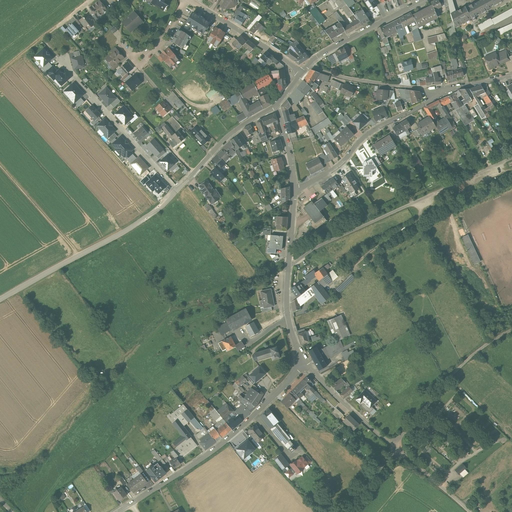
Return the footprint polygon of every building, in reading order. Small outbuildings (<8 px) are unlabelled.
[(165,0),(153,0),(151,3),(152,3),(157,7),(164,12),(168,6),(163,3),(165,0)] [(223,0),(224,1),(225,2),(226,4),(225,5),(223,5),(222,7),(223,9),(225,10),(226,9),(227,8),(228,9),(230,8),(231,7),(232,8),(234,8),(236,4),(235,0),(223,0)] [(342,7),(346,4),(342,0),(332,0),(335,3),(339,9),(342,7)] [(355,4),(351,0),(342,0),(346,4),(349,8),(355,4)] [(365,0),(364,1),(370,10),(376,6),(372,0),(365,0)] [(432,6),(434,11),(442,8),(440,4),(437,0),(436,0),(431,3),(432,6)] [(446,0),(448,7),(450,15),(455,12),(451,0),(446,0)] [(483,0),(480,2),(485,10),(491,7),(490,5),(492,4),(493,6),(497,4),(494,0),(483,0)] [(99,1),(95,5),(102,14),(106,11),(107,11),(104,7),(99,1)] [(473,4),(468,6),(469,8),(468,8),(473,18),(477,16),(476,13),(477,12),(479,15),(486,11),(485,10),(480,2),(474,5),(473,4)] [(354,23),(347,27),(351,32),(362,26),(358,20),(349,8),(346,4),(342,7),(354,23)] [(102,14),(95,5),(90,9),(94,14),(97,18),(102,14)] [(432,6),(412,16),(415,22),(416,26),(417,28),(425,24),(425,23),(428,21),(429,23),(430,22),(429,20),(432,18),(433,20),(437,18),(434,11),(432,6)] [(309,12),(319,25),(325,21),(315,7),(309,12)] [(473,18),(468,8),(466,9),(465,8),(459,11),(465,22),(473,18)] [(511,8),(491,20),(494,24),(494,25),(511,15),(511,8)] [(363,11),(359,13),(360,14),(356,16),(355,15),(362,26),(369,21),(363,11)] [(465,22),(459,11),(455,12),(450,15),(454,28),(465,22)] [(236,17),(234,21),(241,26),(244,21),(242,19),(244,15),(240,12),(237,17),(237,16),(236,17)] [(346,35),(351,32),(347,27),(335,12),(332,14),(339,24),(340,24),(345,32),(346,35)] [(134,13),(123,23),(129,30),(133,27),(136,30),(139,27),(138,25),(141,22),(134,13)] [(200,17),(193,13),(190,16),(188,19),(189,19),(186,23),(187,23),(191,26),(190,27),(198,32),(203,34),(210,23),(202,19),(203,17),(201,16),(200,17)] [(402,25),(403,28),(406,35),(409,34),(407,26),(415,22),(412,16),(410,13),(400,19),(402,25)] [(95,25),(87,15),(80,21),(84,26),(85,25),(88,29),(91,27),(91,28),(95,25)] [(258,15),(247,29),(254,34),(257,30),(261,25),(257,23),(262,18),(258,15)] [(400,19),(383,28),(385,34),(386,37),(397,32),(395,27),(402,25),(400,19)] [(490,19),(477,26),(481,31),(494,24),(491,20),(490,19)] [(191,26),(187,23),(184,28),(191,33),(192,31),(197,34),(198,32),(190,27),(191,26)] [(511,23),(497,30),(500,36),(511,30),(511,23)] [(335,25),(329,29),(330,30),(325,32),(331,40),(345,32),(340,24),(339,24),(336,26),(335,25)] [(79,31),(72,25),(66,30),(67,31),(72,37),(79,31)] [(402,25),(395,27),(397,32),(399,39),(405,37),(404,35),(406,35),(403,28),(402,25)] [(118,31),(114,26),(109,30),(113,35),(118,31)] [(382,26),(377,29),(382,39),(386,37),(385,34),(383,28),(382,26)] [(219,30),(215,28),(207,41),(211,43),(210,44),(213,46),(214,45),(217,47),(225,34),(221,32),(222,31),(219,29),(219,30)] [(422,40),(418,29),(413,31),(412,32),(414,37),(413,38),(414,42),(422,40)] [(190,36),(179,30),(176,35),(174,37),(175,37),(172,42),(183,49),(185,45),(186,45),(188,40),(190,36)] [(443,34),(427,38),(429,45),(445,41),(443,34)] [(246,43),(240,36),(236,40),(232,43),(238,50),(244,45),(246,43)] [(305,53),(298,45),(299,44),(296,40),(293,43),(290,46),(294,49),(296,52),(300,57),(305,53)] [(255,47),(248,41),(246,43),(244,45),(249,50),(251,52),(255,47)] [(349,50),(347,46),(343,48),(348,57),(350,61),(354,59),(352,54),(356,52),(354,47),(349,50)] [(391,50),(389,46),(380,49),(382,55),(389,53),(388,51),(391,50)] [(343,48),(335,53),(335,54),(327,58),(331,65),(338,61),(339,62),(348,57),(343,48)] [(179,60),(169,49),(165,52),(165,51),(163,53),(160,56),(164,61),(170,68),(173,65),(173,66),(176,63),(179,60)] [(49,62),(52,59),(44,50),(34,58),(43,68),(49,62)] [(117,50),(112,54),(107,59),(110,63),(109,64),(112,68),(117,64),(124,58),(117,50)] [(251,52),(249,50),(245,55),(239,59),(241,62),(251,52)] [(300,57),(296,52),(294,54),(289,51),(285,56),(294,61),(299,65),(309,59),(308,58),(305,53),(300,57)] [(437,51),(427,54),(429,60),(439,59),(437,51)] [(506,51),(501,53),(504,61),(509,59),(510,60),(506,51)] [(271,56),(266,52),(261,58),(262,58),(264,60),(266,57),(269,59),(271,56)] [(501,53),(496,55),(495,53),(494,53),(495,54),(485,58),(485,57),(484,58),(486,61),(486,63),(486,64),(488,65),(489,69),(495,66),(495,65),(504,61),(501,53)] [(279,62),(271,56),(269,59),(266,62),(269,66),(273,63),(276,66),(279,62)] [(75,58),(72,59),(74,69),(84,67),(81,57),(75,58)] [(259,61),(256,57),(250,64),(254,67),(259,61)] [(461,68),(456,70),(455,67),(457,66),(455,59),(450,61),(453,71),(455,79),(463,76),(462,70),(461,68)] [(411,61),(402,64),(404,72),(413,69),(411,61)] [(46,72),(52,66),(49,62),(43,68),(46,72)] [(133,69),(128,63),(118,71),(123,77),(133,69)] [(57,72),(52,66),(46,72),(51,77),(57,72)] [(431,69),(432,73),(437,72),(439,71),(441,78),(443,77),(441,70),(441,67),(431,69)] [(59,70),(57,72),(51,77),(55,82),(56,82),(58,82),(61,86),(70,79),(63,71),(61,72),(59,70)] [(272,79),(280,78),(279,70),(271,71),(271,74),(268,74),(272,79)] [(316,77),(319,73),(311,70),(307,76),(313,82),(316,77)] [(453,71),(445,73),(447,81),(455,79),(453,71)] [(432,81),(433,85),(441,85),(440,78),(439,79),(437,72),(432,73),(433,77),(434,81),(432,81)] [(330,77),(319,73),(316,77),(328,82),(330,77)] [(268,74),(256,81),(260,88),(273,81),(272,79),(268,74)] [(126,83),(132,77),(130,75),(123,81),(126,83)] [(141,83),(135,75),(132,77),(126,83),(132,91),(141,83)] [(313,82),(307,76),(303,81),(310,87),(311,88),(313,92),(314,92),(318,85),(313,82)] [(426,81),(420,82),(420,86),(433,85),(432,81),(434,81),(433,77),(425,78),(426,81)] [(341,84),(332,80),(329,86),(338,89),(341,84)] [(310,87),(303,81),(296,89),(304,96),(305,95),(307,96),(310,93),(308,91),(311,88),(310,87)] [(75,103),(80,98),(83,95),(78,89),(74,83),(65,91),(75,102),(75,103)] [(251,84),(239,92),(243,98),(255,91),(251,84)] [(355,89),(344,84),(344,85),(340,93),(341,94),(350,98),(355,89)] [(487,85),(481,87),(485,93),(487,96),(491,94),(488,89),(487,85)] [(481,87),(469,90),(472,95),(473,97),(477,95),(481,94),(485,93),(481,87)] [(109,105),(110,104),(116,99),(115,98),(106,88),(103,91),(103,93),(100,96),(103,99),(109,105)] [(213,88),(205,95),(208,98),(216,92),(213,88)] [(271,102),(264,89),(257,93),(260,99),(260,100),(264,106),(271,102)] [(278,89),(271,94),(274,99),(281,93),(278,89)] [(296,105),(304,96),(296,89),(289,97),(292,100),(292,101),(296,105)] [(387,91),(377,90),(377,95),(377,96),(376,99),(380,100),(386,100),(386,99),(387,91)] [(415,102),(413,91),(405,90),(405,97),(406,100),(411,99),(412,104),(420,102),(420,100),(415,102)] [(469,90),(458,91),(461,96),(462,95),(464,99),(460,102),(463,106),(464,105),(465,105),(467,104),(468,104),(467,103),(472,101),(469,97),(472,95),(469,90)] [(419,92),(413,91),(415,102),(420,100),(421,99),(419,92)] [(246,117),(243,112),(238,115),(232,106),(239,101),(243,98),(239,92),(227,98),(218,105),(224,112),(229,108),(235,116),(238,122),(246,117)] [(314,92),(313,92),(310,95),(314,100),(315,101),(319,106),(323,103),(314,92)] [(454,93),(448,97),(450,102),(451,103),(458,99),(457,98),(454,93)] [(485,93),(481,94),(483,98),(484,98),(487,104),(491,102),(487,96),(485,93)] [(335,98),(329,95),(324,105),(329,108),(335,98)] [(477,95),(473,97),(480,109),(482,107),(479,102),(480,102),(477,95)] [(401,98),(398,99),(399,102),(400,102),(402,110),(403,109),(407,107),(406,100),(405,97),(401,98)] [(448,97),(439,101),(442,107),(443,106),(448,103),(450,102),(448,97)] [(84,102),(80,98),(75,103),(75,102),(73,103),(77,108),(84,102)] [(116,99),(110,104),(114,108),(121,102),(118,99),(115,98),(116,99)] [(249,107),(243,98),(239,101),(245,111),(243,112),(246,117),(253,113),(249,107)] [(183,105),(179,99),(174,103),(179,109),(183,105)] [(458,99),(451,103),(455,110),(461,119),(465,126),(468,123),(467,121),(472,118),(465,105),(464,105),(463,106),(462,106),(458,99)] [(287,100),(281,107),(285,121),(291,120),(295,120),(294,115),(289,116),(287,110),(291,106),(287,100)] [(259,101),(249,107),(253,113),(262,107),(259,101)] [(323,112),(315,101),(310,105),(318,115),(323,112)] [(439,101),(429,106),(431,110),(438,106),(444,117),(448,114),(443,106),(442,107),(439,101)] [(167,107),(163,102),(156,109),(160,113),(161,112),(164,116),(171,110),(168,106),(167,107)] [(491,102),(487,104),(482,107),(480,109),(484,115),(495,108),(491,102)] [(448,103),(443,106),(448,114),(452,120),(456,127),(459,125),(457,122),(455,118),(456,117),(452,112),(448,103)] [(383,107),(385,113),(388,112),(387,107),(387,105),(380,104),(382,108),(383,107)] [(95,109),(92,106),(86,111),(94,120),(98,117),(100,115),(98,112),(95,109)] [(429,106),(424,108),(430,117),(431,120),(435,118),(431,112),(432,112),(431,110),(429,106)] [(480,109),(478,106),(474,108),(481,120),(485,117),(480,109)] [(129,121),(133,118),(132,117),(124,107),(115,115),(124,125),(128,121),(129,121)] [(382,108),(372,112),(376,121),(380,119),(380,120),(383,118),(387,116),(385,113),(383,107),(382,108)] [(455,110),(452,112),(456,117),(455,118),(457,122),(461,119),(455,110)] [(133,118),(129,121),(131,124),(138,118),(135,114),(132,117),(133,118)] [(448,114),(444,117),(446,119),(439,124),(436,118),(435,118),(431,120),(436,127),(437,128),(436,129),(441,135),(452,128),(448,122),(452,120),(448,114)] [(304,116),(295,120),(291,120),(294,129),(307,123),(304,116)] [(359,130),(366,123),(365,122),(361,117),(360,116),(353,123),(359,130)] [(101,119),(98,117),(94,120),(91,123),(94,125),(101,119)] [(348,123),(343,117),(340,120),(346,126),(348,123)] [(431,120),(430,117),(423,121),(429,131),(436,127),(431,120)] [(327,118),(319,123),(323,129),(331,123),(327,118)] [(105,120),(97,126),(108,137),(108,138),(113,132),(115,131),(105,120)] [(291,120),(285,121),(288,135),(291,143),(297,141),(297,142),(298,142),(294,129),(291,120)] [(406,120),(400,124),(405,131),(411,128),(406,120)] [(423,121),(416,125),(419,129),(422,134),(423,135),(429,131),(423,121)] [(174,135),(164,123),(161,126),(157,129),(158,132),(162,129),(164,131),(163,132),(166,135),(167,134),(170,138),(174,135)] [(310,128),(311,130),(313,135),(323,129),(319,123),(310,128)] [(400,124),(392,129),(397,136),(399,135),(404,132),(405,131),(400,124)] [(250,125),(243,129),(247,137),(253,133),(250,129),(251,128),(250,125)] [(209,139),(197,126),(191,132),(194,136),(197,139),(196,140),(201,146),(202,144),(203,145),(202,145),(203,146),(203,145),(210,139),(209,139)] [(144,136),(147,133),(142,127),(134,135),(139,141),(144,136)] [(348,128),(341,134),(341,135),(347,141),(354,135),(347,127),(348,128)] [(151,130),(147,133),(144,136),(146,138),(153,132),(151,130)] [(313,135),(311,130),(307,132),(310,137),(311,141),(315,139),(313,135)] [(318,140),(323,136),(320,131),(315,135),(318,140)] [(108,138),(108,137),(107,138),(110,143),(117,136),(113,132),(108,138)] [(174,135),(170,138),(172,141),(169,143),(173,148),(184,139),(178,132),(174,135)] [(244,140),(240,134),(236,137),(243,146),(245,144),(247,143),(244,140)] [(347,141),(341,135),(335,140),(340,147),(347,141)] [(260,139),(259,136),(252,139),(255,145),(262,142),(260,139)] [(389,136),(374,146),(376,149),(380,156),(381,156),(380,155),(387,150),(388,151),(388,150),(395,146),(396,147),(392,140),(389,136)] [(125,142),(121,137),(113,144),(117,149),(117,148),(122,154),(124,157),(126,155),(130,151),(132,150),(127,144),(126,144),(125,143),(125,142)] [(243,146),(236,137),(230,141),(235,151),(238,149),(243,146)] [(156,156),(163,150),(154,140),(147,146),(152,151),(156,156)] [(280,140),(272,142),(273,147),(271,148),(273,152),(282,150),(280,140)] [(223,148),(230,156),(235,151),(230,141),(223,148)] [(337,156),(329,143),(325,145),(326,147),(324,148),(327,155),(330,160),(337,156)] [(223,148),(217,154),(217,155),(225,164),(231,157),(230,156),(223,148)] [(238,149),(235,151),(239,159),(246,155),(244,152),(246,151),(245,150),(239,152),(238,149)] [(162,156),(165,153),(163,150),(156,156),(159,159),(162,156)] [(164,158),(167,155),(171,152),(169,150),(165,153),(162,156),(164,158)] [(325,156),(323,153),(317,157),(322,166),(328,162),(325,156)] [(128,158),(127,160),(131,165),(132,164),(132,163),(137,159),(133,155),(128,158)] [(175,164),(167,155),(164,158),(160,162),(167,171),(175,164)] [(225,164),(217,155),(212,160),(219,167),(221,169),(226,165),(225,164)] [(420,164),(416,156),(411,159),(416,167),(420,164)] [(148,168),(139,157),(137,159),(132,163),(132,164),(138,170),(137,172),(140,175),(148,168)] [(318,159),(311,163),(311,165),(307,167),(309,169),(308,169),(309,170),(311,174),(316,172),(316,171),(317,171),(318,170),(318,171),(323,168),(322,166),(317,157),(318,159)] [(382,164),(377,157),(372,160),(376,167),(382,164)] [(281,158),(272,161),(275,171),(276,171),(277,171),(280,171),(280,170),(280,169),(284,168),(282,165),(283,165),(282,162),(281,158)] [(371,159),(366,163),(365,162),(366,164),(364,165),(363,165),(363,177),(369,177),(370,178),(370,174),(377,169),(376,167),(372,160),(371,159)] [(231,170),(232,171),(234,175),(238,172),(238,173),(239,172),(238,171),(239,170),(235,167),(233,169),(231,170)] [(216,169),(215,168),(210,173),(218,182),(224,177),(222,175),(216,169)] [(349,174),(341,179),(342,180),(349,191),(351,194),(352,195),(355,193),(354,192),(355,192),(355,191),(358,189),(357,187),(355,184),(356,184),(354,181),(353,182),(349,174)] [(150,180),(146,184),(152,190),(155,188),(156,189),(156,191),(157,192),(159,192),(166,187),(155,175),(150,180)] [(146,176),(140,182),(143,186),(146,184),(150,180),(146,176)] [(338,185),(333,178),(327,183),(332,190),(338,185)] [(342,180),(339,182),(342,186),(346,192),(346,193),(349,191),(342,180)] [(212,191),(207,183),(200,187),(206,196),(210,194),(212,197),(209,199),(210,202),(219,197),(214,190),(212,191)] [(327,183),(321,188),(326,194),(327,194),(332,190),(327,183)] [(289,187),(281,189),(281,192),(273,198),(276,202),(281,199),(282,198),(289,195),(289,187)] [(281,199),(282,204),(289,200),(289,201),(289,200),(289,195),(282,198),(281,199)] [(322,198),(314,204),(319,212),(327,206),(326,203),(322,198)] [(272,210),(267,201),(262,204),(266,213),(272,210)] [(319,212),(314,204),(311,201),(302,208),(305,211),(312,221),(310,223),(315,230),(326,221),(319,212)] [(209,205),(205,208),(214,219),(217,217),(209,205)] [(244,215),(241,217),(244,220),(239,224),(242,227),(249,221),(244,215)] [(287,218),(277,217),(276,230),(286,231),(287,218)] [(468,235),(461,238),(474,265),(480,262),(468,235)] [(282,242),(271,241),(271,242),(268,242),(267,246),(269,246),(269,248),(270,249),(275,249),(281,250),(282,242)] [(328,264),(315,273),(316,275),(320,280),(327,275),(325,272),(331,265),(330,263),(328,264)] [(320,280),(317,282),(323,290),(328,285),(332,281),(331,279),(341,271),(339,269),(340,269),(338,266),(327,275),(320,280)] [(304,277),(306,279),(307,281),(316,275),(315,273),(313,271),(304,277)] [(335,289),(340,293),(355,279),(351,274),(335,289)] [(306,279),(291,289),(297,298),(305,292),(301,287),(308,282),(307,281),(306,279)] [(323,290),(317,282),(310,288),(313,293),(322,304),(329,298),(323,290)] [(297,298),(296,299),(298,304),(299,305),(313,293),(310,288),(307,291),(305,292),(297,298)] [(271,290),(261,292),(264,308),(272,307),(274,306),(271,290)] [(296,299),(290,304),(292,311),(299,309),(298,304),(296,299)] [(228,333),(251,319),(246,309),(225,321),(226,323),(223,325),(228,333)] [(350,336),(341,315),(328,321),(336,342),(340,340),(350,336)] [(253,322),(245,327),(251,337),(259,332),(253,322)] [(223,325),(218,328),(222,336),(228,333),(223,325)] [(305,332),(298,335),(301,345),(309,342),(308,339),(309,338),(308,336),(310,336),(311,335),(310,332),(309,331),(305,332)] [(225,340),(218,344),(222,351),(226,349),(227,352),(236,347),(238,351),(244,346),(241,342),(236,346),(231,337),(225,340)] [(330,345),(318,351),(321,356),(323,355),(326,360),(341,352),(345,350),(355,345),(354,341),(344,347),(340,340),(337,342),(340,346),(337,348),(335,346),(334,346),(335,347),(332,349),(330,345)] [(318,351),(316,347),(308,352),(313,360),(321,356),(318,351)] [(270,349),(255,354),(255,355),(252,356),(254,361),(257,360),(257,361),(271,357),(273,361),(280,359),(278,354),(275,355),(275,354),(278,353),(276,348),(270,349)] [(345,350),(341,352),(346,361),(350,359),(348,354),(346,350),(345,350)] [(321,356),(313,360),(319,371),(327,367),(324,361),(326,360),(323,355),(321,356)] [(266,374),(260,367),(256,370),(255,369),(252,371),(253,373),(249,376),(255,383),(266,374)] [(309,375),(307,377),(303,380),(308,385),(311,388),(314,384),(312,382),(314,380),(309,375)] [(341,378),(331,386),(335,391),(342,386),(346,383),(341,378)] [(308,385),(303,380),(300,383),(305,388),(311,395),(315,392),(311,388),(308,385)] [(242,393),(237,388),(238,387),(235,383),(232,386),(240,395),(242,393)] [(300,383),(292,391),(298,398),(299,399),(303,395),(300,392),(305,388),(300,383)] [(345,390),(340,395),(343,399),(353,391),(349,387),(345,390)] [(258,394),(251,389),(244,399),(256,408),(263,395),(262,393),(260,392),(258,394)] [(376,401),(365,390),(356,400),(360,404),(361,405),(360,406),(367,412),(370,408),(371,407),(376,401)] [(298,398),(292,391),(280,401),(288,409),(296,401),(298,398)] [(315,392),(314,393),(317,397),(318,399),(324,404),(326,401),(321,396),(316,391),(315,392)] [(311,395),(310,396),(308,398),(311,401),(311,403),(314,400),(317,397),(314,393),(311,395)] [(244,399),(242,398),(239,401),(250,412),(251,413),(254,410),(256,408),(244,399)] [(250,412),(239,401),(237,403),(241,407),(235,412),(239,416),(243,421),(249,415),(248,415),(250,412)] [(173,451),(181,459),(198,446),(191,437),(192,437),(184,426),(190,421),(196,429),(197,427),(201,431),(196,435),(199,440),(208,434),(203,428),(183,404),(168,417),(182,436),(173,443),(176,448),(173,451)] [(221,418),(226,423),(231,419),(228,416),(234,411),(228,405),(226,407),(225,406),(217,412),(221,418)] [(306,407),(304,409),(305,411),(314,419),(317,416),(312,411),(310,411),(306,407)] [(371,407),(367,412),(371,417),(376,411),(371,407)] [(219,419),(221,418),(217,412),(214,409),(209,413),(217,423),(220,421),(217,419),(218,418),(219,419)] [(269,409),(261,416),(267,425),(274,419),(269,414),(272,412),(269,409)] [(339,411),(334,416),(338,421),(343,415),(339,411)] [(280,422),(272,412),(269,414),(274,419),(267,425),(276,436),(291,453),(294,450),(295,451),(295,450),(292,446),(293,445),(281,430),(282,430),(278,423),(280,422)] [(234,420),(232,418),(231,419),(226,423),(232,430),(243,421),(239,416),(234,420)] [(359,425),(349,416),(343,422),(353,431),(353,430),(355,428),(356,427),(357,425),(358,425),(359,425)] [(221,418),(219,419),(218,418),(217,419),(220,421),(217,423),(212,427),(214,429),(211,431),(209,433),(216,443),(222,438),(232,430),(226,423),(221,418)] [(203,428),(208,434),(209,433),(211,431),(206,425),(203,428)] [(257,428),(256,427),(255,426),(253,428),(253,429),(251,430),(250,430),(249,431),(249,433),(254,439),(257,443),(260,440),(259,439),(263,436),(264,437),(260,431),(259,431),(257,429),(257,428)] [(208,434),(199,440),(207,450),(216,443),(209,433),(208,434)] [(254,439),(251,441),(259,450),(261,448),(257,443),(254,439)] [(248,441),(242,446),(249,456),(253,453),(252,452),(255,450),(248,441)] [(246,458),(249,456),(242,446),(237,450),(244,458),(245,457),(246,458)] [(166,464),(162,460),(154,450),(151,452),(163,466),(166,464)] [(175,458),(180,464),(183,462),(181,459),(173,451),(171,452),(174,458),(175,458)] [(280,456),(274,460),(282,470),(283,470),(285,468),(288,466),(280,456)] [(285,468),(283,470),(285,473),(285,474),(288,478),(293,474),(292,474),(295,471),(297,474),(303,469),(302,468),(307,464),(303,459),(302,457),(297,462),(296,461),(291,466),(293,468),(290,471),(289,470),(287,471),(285,468)] [(180,464),(175,458),(174,458),(170,461),(174,468),(180,464)] [(161,467),(158,463),(153,467),(161,477),(166,474),(164,471),(165,470),(163,468),(161,467)] [(462,464),(455,469),(463,478),(468,473),(465,470),(467,469),(462,464)] [(155,482),(161,477),(153,467),(147,472),(155,482)] [(141,476),(135,480),(135,479),(134,480),(140,488),(145,485),(144,484),(147,483),(141,474),(141,475),(141,476)] [(127,484),(122,477),(119,480),(123,486),(127,484)] [(140,488),(134,480),(134,481),(128,486),(128,485),(127,485),(133,493),(134,493),(134,492),(136,491),(140,488)] [(127,496),(121,488),(114,493),(119,501),(127,496)] [(59,496),(62,500),(68,496),(65,492),(59,496)]
